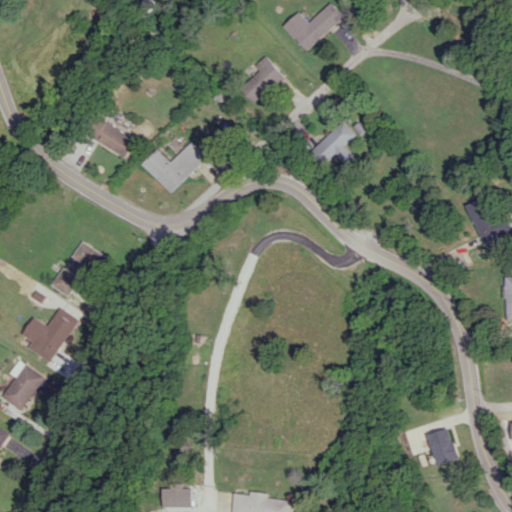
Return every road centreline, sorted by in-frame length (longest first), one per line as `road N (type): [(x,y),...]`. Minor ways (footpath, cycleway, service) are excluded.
road 1 (tertiary): [(511,501),(486,452),(465,340),(431,287),(330,224),(304,193),(272,181),(163,220)]
road 2 (residential): [(163,220),(159,251),(77,378),(23,511)]
road 3 (residential): [(385,32),(185,212)]
road 4 (tertiary): [(163,220),(145,219),(64,171),(29,140),(0,84)]
